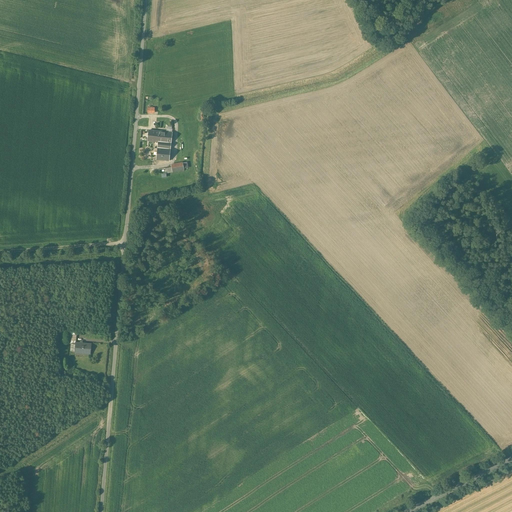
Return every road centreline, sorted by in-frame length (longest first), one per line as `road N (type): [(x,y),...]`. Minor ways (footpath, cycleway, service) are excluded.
road 1 (unclassified): [(101,511),(146,0)]
road 2 (track): [(403,218),(511,335)]
road 3 (track): [(125,242),(0,251)]
